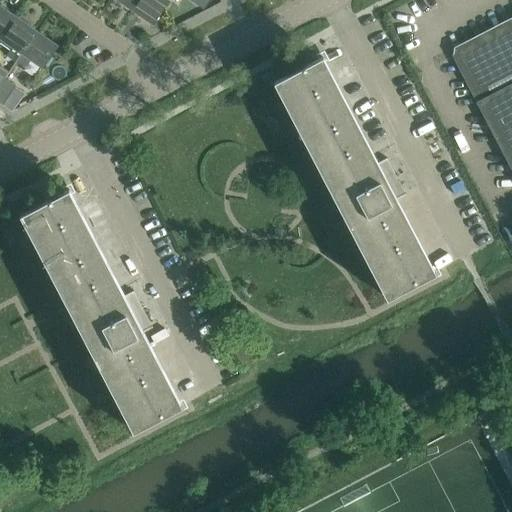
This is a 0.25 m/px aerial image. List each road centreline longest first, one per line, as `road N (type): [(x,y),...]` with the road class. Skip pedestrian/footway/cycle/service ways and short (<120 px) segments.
road 1 (residential): [(210,387),(78,125)]
road 2 (residential): [(464,255),(332,0)]
road 3 (tertiary): [(167,81),(332,0)]
road 4 (unclassified): [(167,81),(47,0)]
